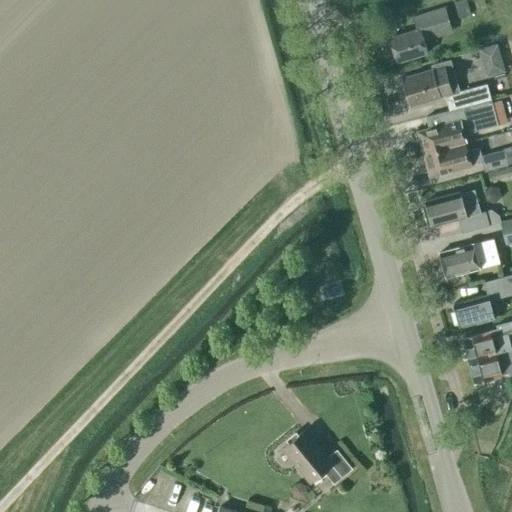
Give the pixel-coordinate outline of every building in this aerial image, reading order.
[(458,0),(453,2),(458,17),(470,14),(465,0),(458,0)] [(427,53),(423,41),(451,33),(443,8),(413,18),(417,30),(389,38),(393,49),(391,52),(393,58),(396,59),(397,63),(427,53)] [(497,43),(478,49),(486,77),(505,72),(497,43)] [(432,71),(402,80),(409,105),(439,96),(440,98),(445,96),(446,102),(448,107),(449,110),(449,111),(490,100),(489,96),(487,91),(486,84),(468,89),(458,92),(456,85),(455,81),(452,69),(444,71),(444,70),(443,68),(442,63),(431,66),(432,71)] [(429,128),(417,132),(423,155),(464,143),(462,135),(471,133),(497,126),(491,100),(490,100),(449,111),(426,117),(429,128)] [(464,143),(423,155),(429,177),(456,170),(470,166),(470,165),(481,162),(484,172),(507,166),(511,164),(511,148),(503,151),(503,150),(480,156),(478,148),(466,151),(464,143)] [(500,168),(487,172),(489,181),(509,176),(511,174),(511,164),(506,166),(504,167),(500,168)] [(458,219),(461,233),(488,226),(484,212),(480,213),(477,200),(474,189),(459,193),(425,202),(431,227),(458,219)] [(511,244),(511,221),(501,224),(507,246),(511,244)] [(446,277),(479,269),(479,268),(499,263),(493,239),(439,253),(446,277)] [(487,295),(453,304),(459,329),(494,319),(489,301),(511,294),(511,275),(484,282),(487,295)] [(462,339),(468,361),(511,350),(506,332),(511,330),(511,324),(511,321),(496,325),(497,331),(481,335),(481,334),(462,339)] [(511,349),(511,350),(468,361),(474,383),(492,378),(500,375),(500,374),(511,370),(511,349)] [(304,431),(283,448),(311,482),(323,472),(333,484),(352,469),(336,450),(326,459),(304,431)] [(293,485),(290,491),(292,496),(299,499),(304,497),(306,491),(304,485),(299,482),(298,483),(296,483),(293,485)]
